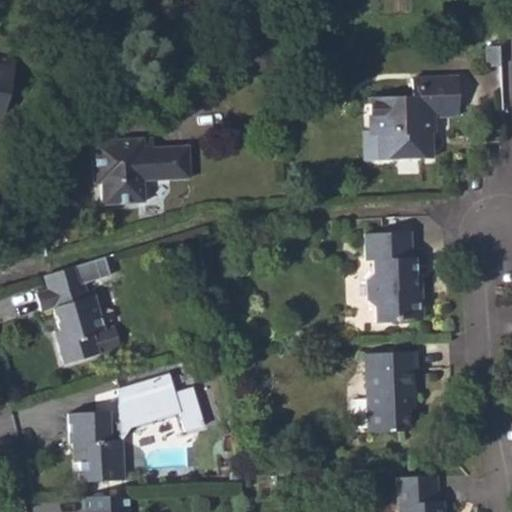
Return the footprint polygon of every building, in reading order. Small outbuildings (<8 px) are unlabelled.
[(292,0),(306,54),(319,51),(306,0),(292,0)] [(278,66),(270,22),(238,28),(247,72),(278,66)] [(484,48),(485,69),(499,68),(498,48),(484,48)] [(0,111),(3,112),(16,66),(0,60),(0,111)] [(384,138),(386,160),(430,158),(429,132),(426,132),(426,125),(432,118),(431,104),(456,103),(455,76),(408,78),(408,96),(367,98),(368,131),(375,138),(384,138)] [(365,160),(386,160),(384,138),(375,138),(368,131),(364,130),(365,160)] [(103,167),(103,182),(101,183),(102,202),(144,200),(144,179),(190,176),(189,144),(154,147),(152,136),(92,140),(93,167),(103,167)] [(94,183),(101,183),(103,182),(103,167),(93,167),(94,183)] [(366,261),(375,261),(375,273),(367,280),(368,298),(375,305),(376,321),(393,320),(398,314),(422,313),(421,288),(416,288),(414,258),(411,258),(409,233),(365,234),(366,261)] [(57,285),(78,279),(74,265),(53,271),(57,285)] [(50,287),(55,303),(54,305),(60,326),(62,326),(66,338),(57,340),(62,360),(96,351),(91,332),(102,329),(93,294),(87,295),(82,278),(78,279),(57,285),(50,287)] [(57,340),(66,338),(62,326),(60,326),(54,329),(57,340)] [(412,399),(412,369),(415,369),(414,351),(365,353),(367,431),(406,430),(406,419),(407,413),(407,399),(412,399)] [(207,427),(196,384),(175,389),(171,371),(95,391),(99,408),(108,406),(114,430),(181,413),(186,432),(207,427)] [(407,413),(415,413),(415,399),(412,399),(407,399),(407,413)] [(66,443),(71,443),(74,481),(121,478),(119,440),(109,441),(108,410),(64,412),(66,443)] [(439,511),(439,502),(434,501),(433,475),(394,476),(394,511),(439,511)]
